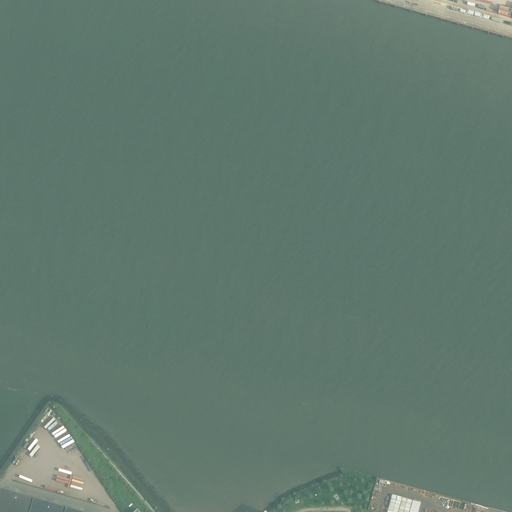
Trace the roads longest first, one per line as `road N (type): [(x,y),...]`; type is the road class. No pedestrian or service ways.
road 1 (motorway): [(337,511),(226,348),(179,257),(132,143),(92,0)]
road 2 (motorway): [(316,511),(227,381),(161,257),(113,138),(75,0)]
road 3 (motorway): [(23,0),(58,133),(108,263),(164,375),(254,511)]
road 4 (motorway): [(12,0),(55,158),(102,278),(167,401),(240,511)]
